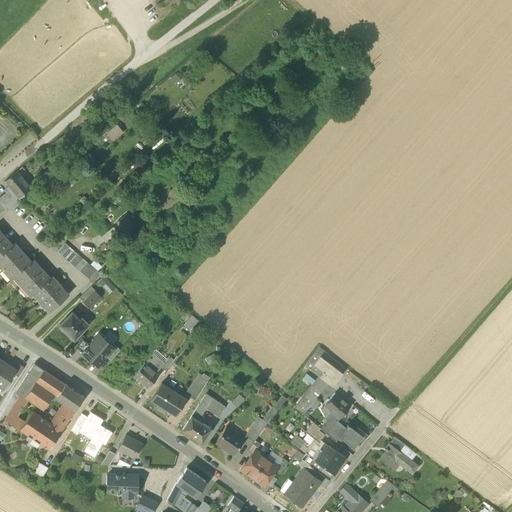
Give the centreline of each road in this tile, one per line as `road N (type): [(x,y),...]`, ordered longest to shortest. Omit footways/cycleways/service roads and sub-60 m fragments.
road 1 (residential): [(272,511),(0,327)]
road 2 (track): [(214,0),(0,176)]
road 3 (track): [(248,0),(178,48),(144,56),(104,0)]
road 4 (track): [(511,281),(396,410)]
road 5 (residential): [(396,410),(312,511)]
